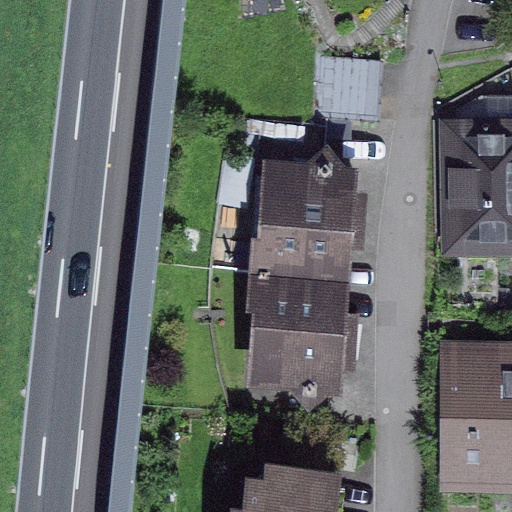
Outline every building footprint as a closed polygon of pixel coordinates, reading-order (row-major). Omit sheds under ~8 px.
[(511,121),(449,122),(449,256),(511,255),(511,121)] [(341,280),(348,175),(272,169),(264,275),(341,280)] [(333,386),(341,280),(264,275),(257,380),(333,386)] [(511,340),(447,341),(447,492),(511,492),(511,340)] [(340,511),(344,473),(279,467),(277,487),(255,485),(252,511),(340,511)]
